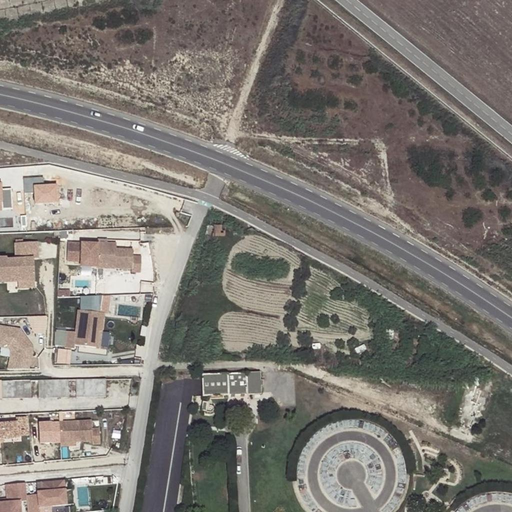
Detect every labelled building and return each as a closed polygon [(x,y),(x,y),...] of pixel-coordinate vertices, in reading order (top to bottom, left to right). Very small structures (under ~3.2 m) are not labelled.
[(7,179),(0,178),(0,208),(15,208),(14,186),(8,186),(7,179)] [(40,178),(25,179),(26,194),(36,193),(37,204),(59,203),(58,186),(40,187),(40,178)] [(37,258),(36,242),(13,243),(14,260),(5,260),(5,258),(0,257),(0,282),(6,283),(6,279),(16,278),(16,282),(33,281),(32,259),(37,258)] [(97,246),(96,265),(114,265),(114,270),(130,271),(130,275),(140,275),(140,258),(131,257),(132,251),(115,250),(115,245),(106,245),(97,244),(97,246)] [(79,269),(96,270),(96,265),(97,246),(66,245),(66,263),(79,263),(79,269)] [(101,333),(103,314),(77,312),(75,334),(66,333),(64,350),(74,351),(74,347),(96,349),(97,333),(101,333)] [(0,326),(0,344),(9,346),(12,354),(11,367),(32,369),(34,346),(22,329),(0,326)] [(261,393),(260,373),(202,376),(203,396),(261,393)] [(104,396),(104,379),(74,380),(74,397),(104,396)] [(0,397),(30,398),(29,380),(0,380),(0,397)] [(67,397),(67,380),(37,380),(37,398),(67,397)] [(91,421),(59,422),(59,431),(60,442),(92,441),(92,444),(100,444),(99,429),(91,429),(91,421)] [(16,422),(0,423),(0,438),(17,438),(16,422)] [(60,442),(59,431),(30,433),(31,454),(61,452),(60,442)] [(64,479),(36,482),(38,495),(27,496),(27,499),(29,511),(40,511),(40,506),(74,503),(73,488),(65,488),(64,479)] [(27,499),(27,496),(26,482),(6,484),(7,496),(0,496),(0,511),(19,511),(19,500),(27,499)]
